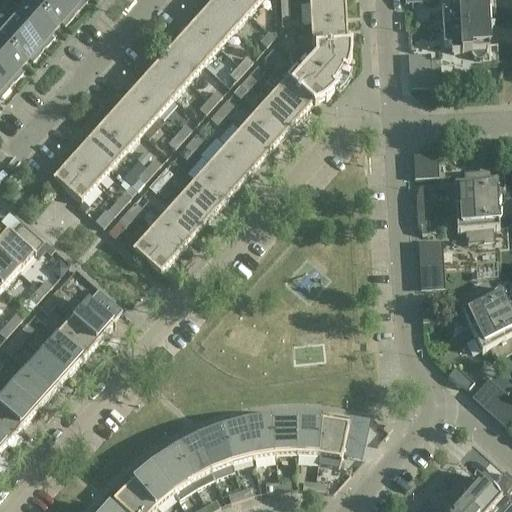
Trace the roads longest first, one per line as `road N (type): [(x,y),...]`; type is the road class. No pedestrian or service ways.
road 1 (residential): [(1,511),(341,128),(392,125)]
road 2 (residential): [(431,403),(403,342),(392,125)]
road 3 (residential): [(0,169),(151,0)]
road 4 (residential): [(344,511),(428,418),(431,403)]
road 5 (residential): [(385,0),(392,125)]
road 6 (residential): [(392,125),(511,120)]
